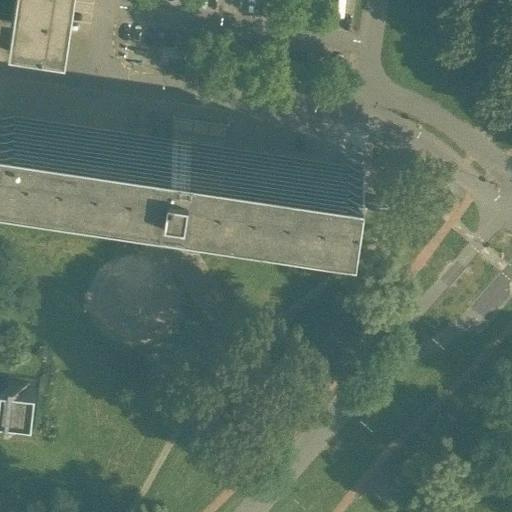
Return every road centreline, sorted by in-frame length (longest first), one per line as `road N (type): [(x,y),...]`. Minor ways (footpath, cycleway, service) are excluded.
road 1 (residential): [(93,81),(361,117)]
road 2 (residential): [(511,202),(372,368)]
road 3 (residential): [(372,368),(248,511)]
road 4 (residential): [(511,200),(415,118),(361,117)]
road 5 (residential): [(372,368),(456,329),(511,270)]
